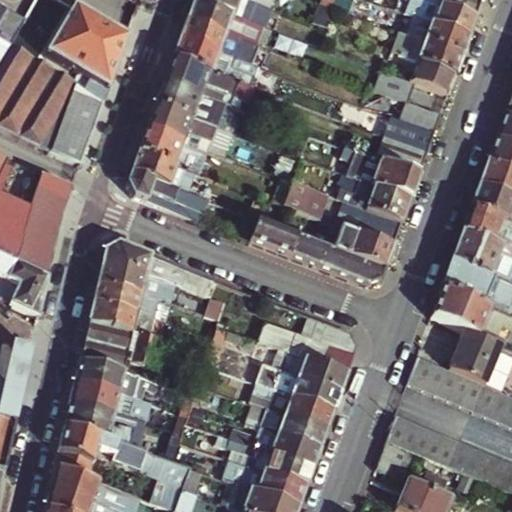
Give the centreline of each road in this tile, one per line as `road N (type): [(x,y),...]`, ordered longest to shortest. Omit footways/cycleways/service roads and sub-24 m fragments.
road 1 (residential): [(89,202),(398,321)]
road 2 (residential): [(398,321),(511,12)]
road 3 (residential): [(14,511),(89,202)]
road 4 (residential): [(89,202),(164,0)]
road 5 (residential): [(329,511),(398,321)]
